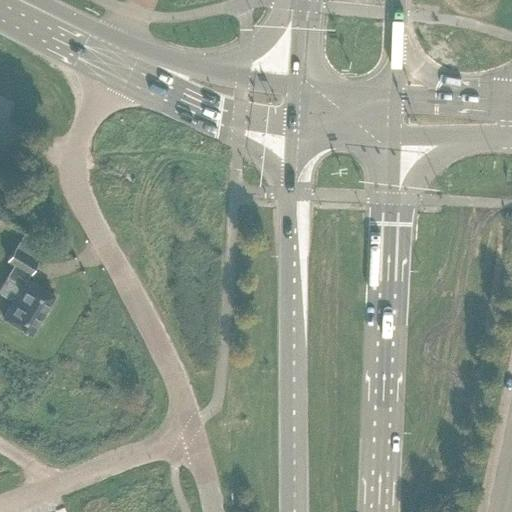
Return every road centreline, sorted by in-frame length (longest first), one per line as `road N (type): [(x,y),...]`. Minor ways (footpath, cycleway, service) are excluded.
road 1 (trunk): [(291,128),(286,511)]
road 2 (trunk): [(377,511),(393,132)]
road 3 (unclassified): [(214,511),(180,395),(75,193),(71,163)]
road 4 (trunk): [(0,11),(204,110),(291,128)]
road 5 (trunk): [(293,86),(182,64),(38,0)]
